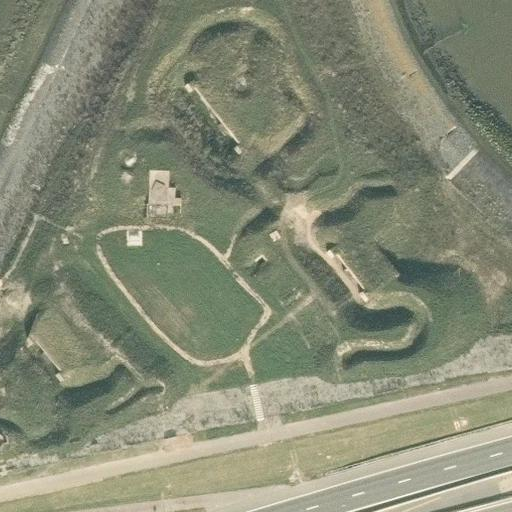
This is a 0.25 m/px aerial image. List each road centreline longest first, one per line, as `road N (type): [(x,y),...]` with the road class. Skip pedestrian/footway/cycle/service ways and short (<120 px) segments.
road 1 (motorway): [(498,457),(305,511)]
road 2 (motorway): [(371,511),(498,457)]
